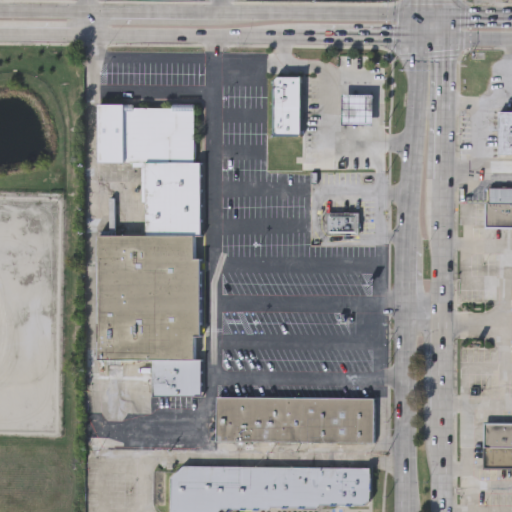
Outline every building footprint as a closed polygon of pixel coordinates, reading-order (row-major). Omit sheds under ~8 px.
[(301,77),(301,137),(273,137),(273,77),(301,77)] [(342,126),(342,95),(372,95),(372,126),(342,126)] [(144,234),(144,202),(141,203),(141,165),(96,165),(96,105),(194,104),(194,161),(199,161),(200,234),(193,234),(144,234)] [(511,110),(511,153),(496,153),(496,110),(511,110)] [(511,201),(485,201),(485,186),(511,186),(511,201)] [(511,445),(483,445),(483,422),(511,422),(511,227),(484,227),(485,201),(511,201),(511,445)] [(358,213),(358,235),(325,235),(325,213),(358,213)] [(150,359),(95,360),(94,279),(94,235),(144,234),(193,234),(193,259),(200,259),(201,336),(193,336),(193,359),(150,359)] [(193,359),(201,359),(201,396),(150,397),(150,359),(193,359)] [(214,441),(214,396),(373,397),(372,442),(214,441)] [(511,445),(511,468),(483,468),(483,445),(511,445)] [(368,468),(170,470),(170,511),(227,511),(368,510),(368,468)]
